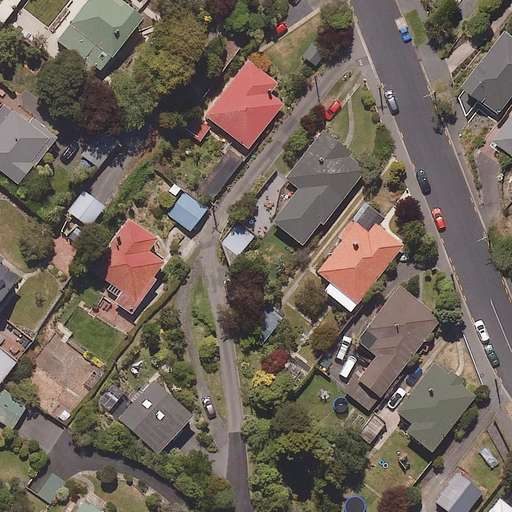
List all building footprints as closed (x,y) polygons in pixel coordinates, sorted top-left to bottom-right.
[(23,0),(4,0),(0,6),(0,23),(4,26),(23,0)] [(144,25),(114,0),(93,0),(58,42),(100,77),(144,25)] [(511,101),(511,35),(508,33),(466,90),(502,116),(511,101)] [(325,57),(307,46),(297,62),(315,73),(325,57)] [(241,57),(183,130),(200,144),(215,125),(249,152),(284,107),(270,97),(278,87),(263,74),(241,57)] [(0,113),(0,173),(18,189),(58,142),(25,114),(19,120),(4,108),(0,113)] [(511,121),(495,145),(511,157),(511,121)] [(352,157),(323,135),(286,182),(300,192),(274,226),(303,249),(321,226),(323,228),(365,174),(348,161),(352,157)] [(240,166),(224,154),(196,189),(212,201),(240,166)] [(105,210),(83,194),(68,214),(90,231),(105,210)] [(207,212),(185,195),(169,215),(191,233),(207,212)] [(385,222),(366,207),(339,242),(342,245),(318,277),(331,286),(324,295),(352,316),(404,248),(379,229),(385,222)] [(107,259),(95,276),(119,292),(112,302),(133,317),(168,269),(149,256),(158,243),(128,222),(104,256),(107,259)] [(255,239),(239,225),(222,245),(237,258),(255,239)] [(5,263),(0,258),(0,309),(20,284),(0,269),(5,263)] [(441,321),(399,290),(356,346),(371,358),(345,393),(371,413),(441,321)] [(0,386),(17,366),(0,350),(0,386)] [(476,398),(435,367),(397,416),(413,429),(407,437),(432,457),(476,398)] [(192,422),(149,383),(117,420),(160,458),(192,422)] [(28,409),(7,393),(0,402),(0,421),(12,431),(28,409)] [(70,485),(49,475),(40,493),(60,504),(70,485)]
